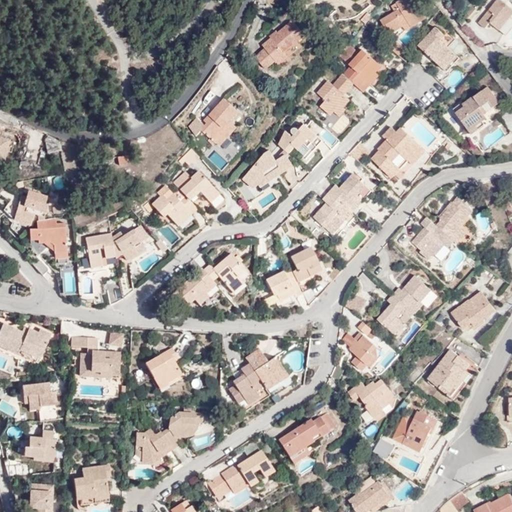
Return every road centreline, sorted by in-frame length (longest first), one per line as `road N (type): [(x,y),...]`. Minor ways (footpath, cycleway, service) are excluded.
road 1 (residential): [(117,313),(202,238),(268,222),(413,77)]
road 2 (unclassified): [(0,102),(57,132),(133,132),(186,95),(247,0)]
road 3 (residential): [(141,498),(317,383),(329,357),(335,293)]
road 4 (residential): [(335,293),(423,187),(447,174),(511,167)]
road 5 (residential): [(117,313),(262,326),(290,322),(335,293)]
road 6 (residential): [(467,468),(466,428),(511,334)]
